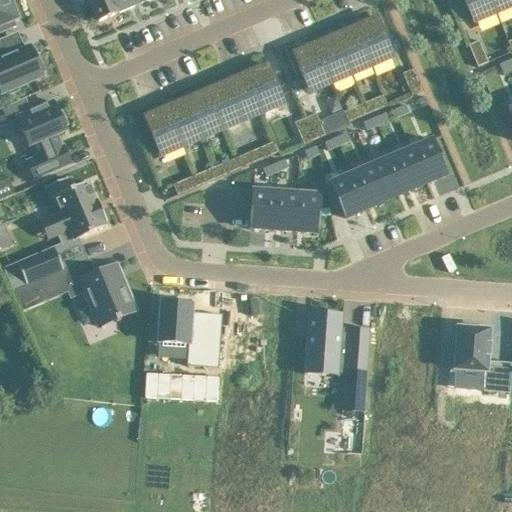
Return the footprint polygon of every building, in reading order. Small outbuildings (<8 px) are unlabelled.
[(17,19),(9,0),(0,0),(0,33),(16,27),(14,21),(17,19)] [(118,13),(112,0),(87,0),(97,22),(118,13)] [(112,0),(118,13),(138,5),(135,0),(112,0)] [(495,13),(489,0),(464,0),(474,22),(495,13)] [(511,0),(489,0),(495,13),(511,6),(511,0)] [(375,19),(354,28),(371,66),(392,57),(375,19)] [(354,28),(334,36),(351,75),(371,66),(354,28)] [(334,36),(314,45),(331,84),(351,75),(334,36)] [(479,40),(467,46),(477,67),(489,62),(479,40)] [(0,44),(0,90),(2,94),(3,93),(4,96),(18,90),(17,87),(42,76),(41,73),(44,72),(38,58),(35,59),(29,47),(6,57),(0,44)] [(331,84),(314,45),(293,54),(310,93),(331,84)] [(511,70),(511,62),(511,60),(499,65),(503,74),(511,70)] [(266,65),(246,74),(262,113),(283,104),(266,65)] [(413,69),(402,74),(411,96),(422,91),(413,69)] [(246,74),(226,83),(242,121),(262,113),(246,74)] [(226,83),(205,91),(222,130),(242,121),(226,83)] [(205,91),(185,100),(202,138),(222,130),(205,91)] [(185,100),(165,108),(182,147),(202,138),(185,100)] [(371,100),(363,103),(367,114),(375,111),(371,100)] [(53,102),(16,117),(28,147),(30,146),(36,158),(26,162),(34,180),(70,164),(63,146),(61,147),(56,135),(65,131),(64,127),(68,126),(62,111),(57,113),(53,102)] [(363,103),(356,106),(360,117),(367,114),(363,103)] [(394,110),(397,118),(408,113),(405,106),(394,110)] [(182,147),(165,108),(145,117),(161,156),(182,147)] [(349,125),(348,122),(343,111),(319,121),(326,135),(349,125)] [(314,140),(326,135),(319,121),(316,113),(305,118),(314,140)] [(388,121),(385,114),(374,119),(377,126),(388,121)] [(304,145),(314,140),(305,118),(294,122),(304,145)] [(377,126),(374,119),(363,123),(364,127),(366,131),(377,126)] [(350,141),(347,134),(336,139),(339,146),(350,141)] [(339,146),(336,139),(324,143),(328,151),(339,146)] [(446,176),(431,140),(410,149),(426,184),(446,176)] [(261,146),(254,149),(259,161),(266,157),(261,146)] [(304,153),(307,160),(319,155),(316,148),(304,153)] [(254,149),(246,153),(251,164),(259,161),(254,149)] [(426,184),(410,149),(390,157),(406,193),(426,184)] [(371,166),(386,201),(406,193),(390,157),(371,166)] [(288,168),(285,161),(274,165),(277,173),(288,168)] [(221,163),(214,167),(219,178),(226,174),(221,163)] [(277,173),(274,165),(263,170),(266,177),(277,173)] [(386,201),(371,166),(351,174),(366,210),(386,201)] [(214,167),(206,170),(211,181),(219,178),(214,167)] [(366,210),(351,174),(330,183),(345,219),(366,210)] [(177,195),(198,186),(194,175),(172,184),(175,190),(177,195)] [(56,235),(61,246),(106,227),(105,223),(106,222),(97,200),(95,201),(87,183),(71,190),(67,179),(45,188),(50,200),(55,198),(61,213),(57,215),(64,232),(56,235)] [(20,194),(32,214),(38,210),(26,190),(20,194)] [(273,231),(275,193),(253,191),(250,230),(273,231)] [(294,232),(297,194),(275,193),(273,231),(294,232)] [(317,234),(319,196),(297,194),(294,232),(317,234)] [(4,222),(0,223),(0,249),(14,243),(4,222)] [(53,248),(17,264),(26,286),(36,282),(63,270),(63,268),(53,248)] [(115,322),(120,320),(119,319),(135,312),(120,277),(116,279),(111,267),(79,281),(98,327),(114,321),(115,322)] [(63,270),(36,282),(43,298),(72,285),(65,269),(64,270),(63,270)] [(160,303),(157,343),(159,343),(188,345),(187,356),(187,360),(186,367),(218,369),(221,316),(191,313),(192,305),(178,305),(178,301),(162,300),(161,304),(160,303)] [(309,312),(304,375),(305,375),(306,373),(337,375),(337,377),(338,377),(339,366),(345,367),(342,410),(342,412),(343,412),(343,411),(363,412),(363,414),(364,414),(370,330),(369,330),(368,332),(349,331),(349,329),(347,329),(347,334),(341,333),(343,314),(341,314),(341,316),(310,314),(310,312),(309,312)] [(457,328),(454,370),(484,372),(482,392),(510,394),(511,364),(486,362),(487,356),(488,356),(489,345),(488,345),(489,331),(476,330),(477,326),(460,325),(459,329),(457,328)]
